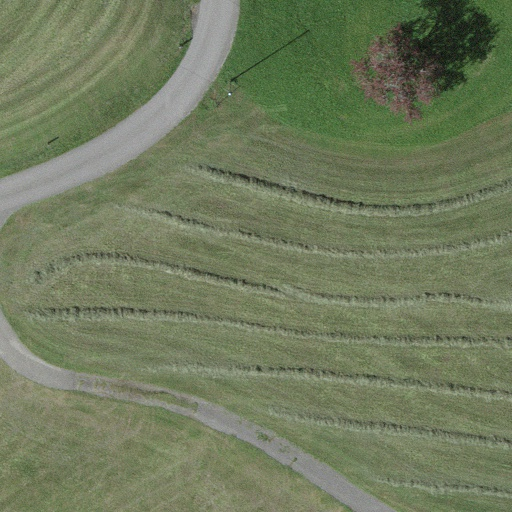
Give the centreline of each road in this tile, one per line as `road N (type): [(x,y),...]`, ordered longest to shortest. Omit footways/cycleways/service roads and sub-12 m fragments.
road 1 (track): [(0,328),(41,370),(223,416),(394,511)]
road 2 (track): [(0,194),(91,160),(148,125),(195,78),(218,0)]
